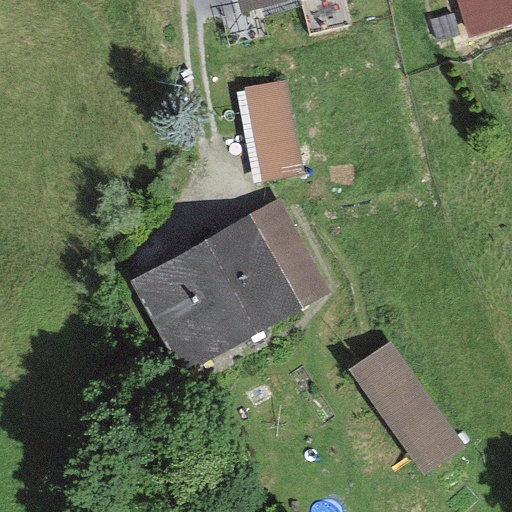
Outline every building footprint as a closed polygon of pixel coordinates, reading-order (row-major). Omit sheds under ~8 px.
[(245,0),(249,16),(321,0),(245,0)] [(511,0),(461,0),(473,34),(511,21),(511,0)] [(242,94),(251,136),(256,161),(291,153),(277,84),(242,94)] [(271,205),(129,281),(175,365),(315,288),(271,205)] [(419,470),(452,446),(382,348),(349,372),(419,470)]
